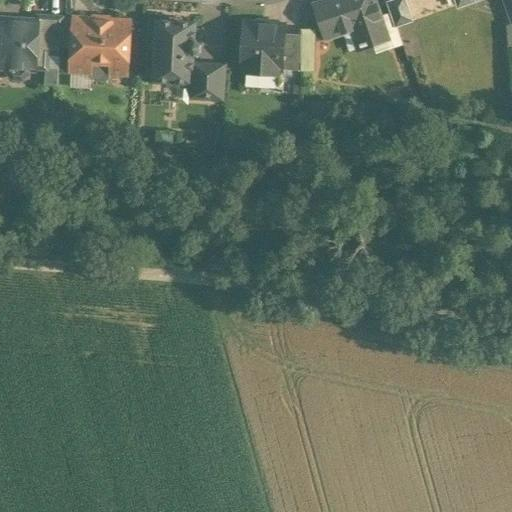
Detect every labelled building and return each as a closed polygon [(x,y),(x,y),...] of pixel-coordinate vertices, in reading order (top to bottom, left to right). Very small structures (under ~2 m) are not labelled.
[(375,0),(335,0),(316,6),(327,41),(355,32),(361,51),(389,42),(380,16),(375,0)] [(404,0),(397,0),(388,3),(392,12),(396,26),(412,21),(404,0)] [(511,0),(503,0),(511,22),(511,0)] [(392,12),(380,16),(389,42),(391,49),(402,46),(392,12)] [(63,18),(38,17),(38,23),(50,24),(48,53),(60,54),(61,48),(63,18)] [(61,48),(72,49),(74,19),(63,18),(61,48)] [(130,23),(74,19),(72,49),(71,71),(93,73),(93,77),(96,80),(106,81),(109,78),(110,74),(127,75),(130,23)] [(38,23),(0,20),(0,67),(9,68),(8,72),(14,78),(22,78),(28,73),(28,69),(47,70),(48,53),(50,24),(38,23)] [(196,23),(155,21),(152,83),(191,85),(193,85),(194,63),(194,57),(201,53),(202,46),(195,41),(196,23)] [(284,26),(244,23),(242,67),(247,68),(246,73),(276,75),(277,70),(282,70),(284,34),(284,26)] [(316,30),(301,30),(301,35),(301,64),(316,65),(316,30)] [(301,35),(284,34),(282,70),(301,71),(301,64),(301,35)] [(389,42),(361,51),(364,58),(391,49),(389,42)] [(226,65),(194,63),(193,85),(191,85),(191,99),(224,101),(226,65)] [(316,65),(301,64),(301,71),(301,75),(316,75),(316,65)]
